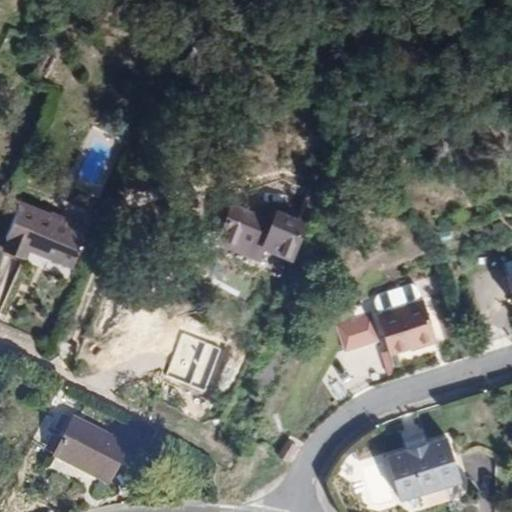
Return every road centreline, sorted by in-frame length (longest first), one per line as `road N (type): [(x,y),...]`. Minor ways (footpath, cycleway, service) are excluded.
road 1 (residential): [(289,511),(314,456),(375,401),(511,358)]
road 2 (track): [(215,449),(23,354)]
